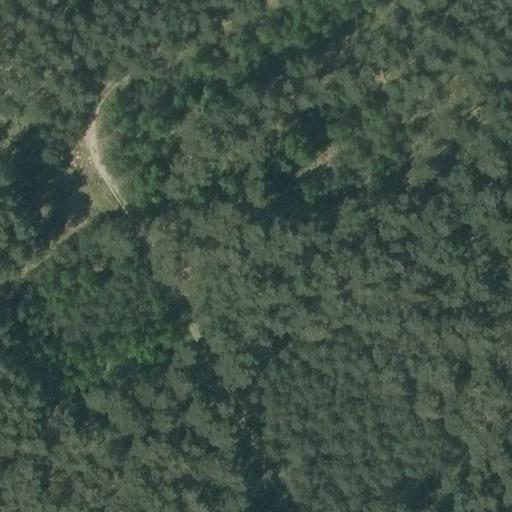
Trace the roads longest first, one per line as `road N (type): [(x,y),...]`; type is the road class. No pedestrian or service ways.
road 1 (track): [(116,186),(284,511)]
road 2 (track): [(276,0),(128,71),(99,106),(97,148),(116,186)]
